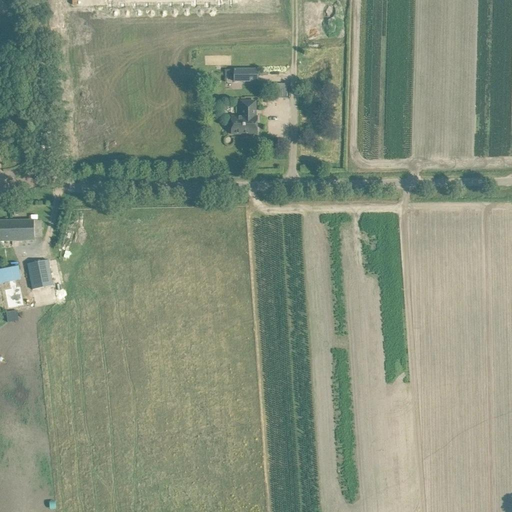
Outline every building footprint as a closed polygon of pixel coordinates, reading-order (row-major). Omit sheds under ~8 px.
[(257,81),(257,70),(234,70),(234,81),(257,81)] [(276,92),(276,98),(286,98),(286,87),(280,87),(280,92),(276,92)] [(231,135),(245,135),(245,133),(248,133),(248,136),(257,136),(257,118),(255,118),(255,102),(241,102),(241,113),(243,113),(243,118),(231,118),(231,123),(229,125),(229,130),(231,132),(231,135)] [(0,221),(0,241),(34,241),(34,238),(42,237),(41,221),(0,221)] [(49,260),(27,265),(32,290),(54,286),(49,260)] [(18,266),(7,268),(0,269),(0,284),(0,283),(10,281),(15,280),(21,279),(18,266)] [(15,280),(10,281),(11,289),(5,290),(8,308),(23,305),(23,306),(24,306),(20,286),(19,287),(16,288),(15,280)]
